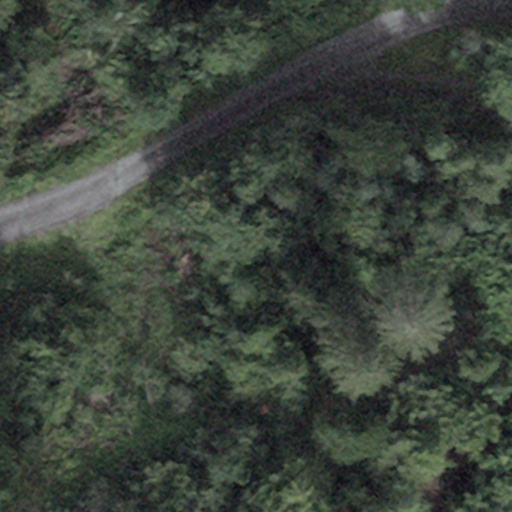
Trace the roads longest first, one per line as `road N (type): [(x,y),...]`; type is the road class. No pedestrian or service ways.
road 1 (track): [(0,214),(113,174),(312,64)]
road 2 (track): [(312,64),(478,101),(511,122)]
road 3 (track): [(312,64),(416,23),(511,11)]
